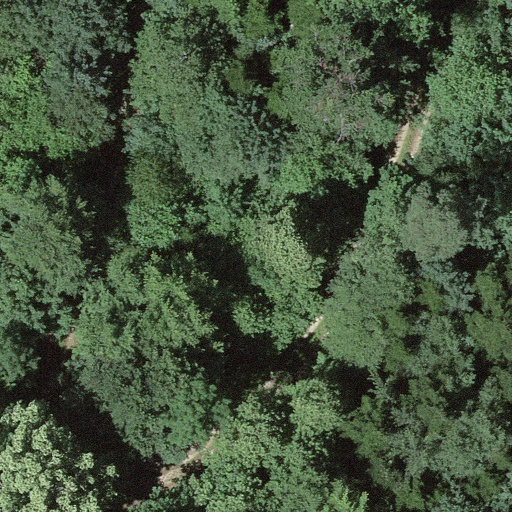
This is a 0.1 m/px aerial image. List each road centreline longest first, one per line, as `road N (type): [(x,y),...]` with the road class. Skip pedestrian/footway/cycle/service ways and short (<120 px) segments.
road 1 (track): [(114,469),(222,429),(324,332),(396,183),(446,0)]
road 2 (track): [(151,0),(57,338),(64,410),(96,462),(114,469)]
